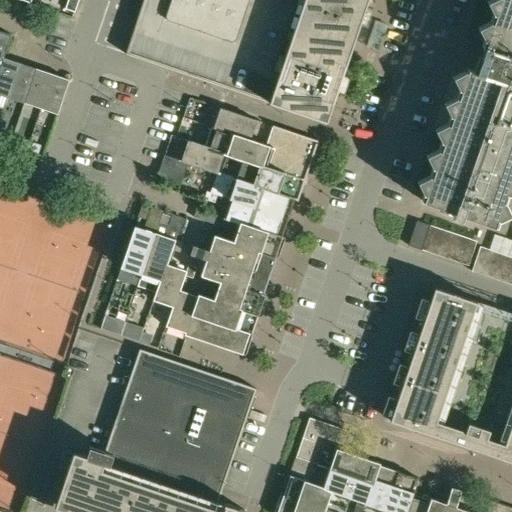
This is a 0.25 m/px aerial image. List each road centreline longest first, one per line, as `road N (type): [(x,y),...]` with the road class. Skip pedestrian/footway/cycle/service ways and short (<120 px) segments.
road 1 (residential): [(436,0),(353,246)]
road 2 (residential): [(92,61),(153,82),(113,195)]
road 3 (residential): [(511,299),(353,246)]
